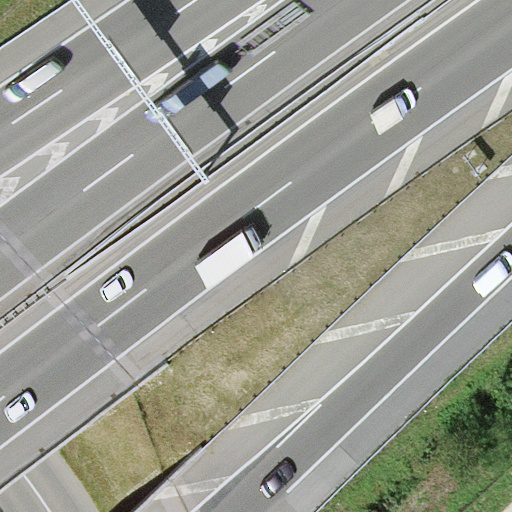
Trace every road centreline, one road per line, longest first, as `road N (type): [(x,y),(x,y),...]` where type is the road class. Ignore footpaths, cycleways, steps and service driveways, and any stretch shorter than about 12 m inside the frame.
road 1 (motorway): [(0,400),(511,23)]
road 2 (motorway): [(340,0),(0,252)]
road 3 (motorway): [(232,511),(511,252)]
road 4 (motorway): [(198,0),(0,132)]
